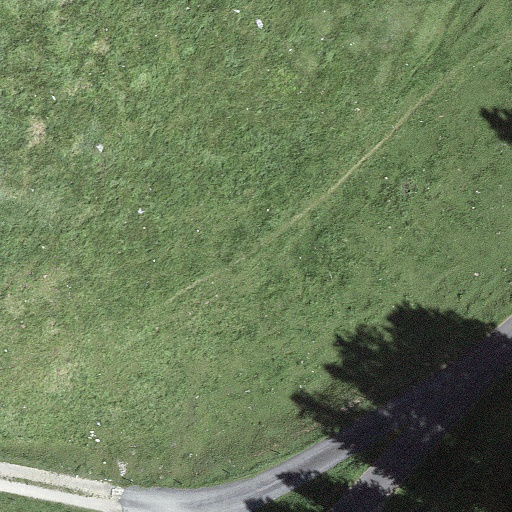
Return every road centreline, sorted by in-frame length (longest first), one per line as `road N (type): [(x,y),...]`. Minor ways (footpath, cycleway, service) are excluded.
road 1 (track): [(510,343),(242,500),(153,503),(0,476)]
road 2 (unclassified): [(511,342),(355,511)]
